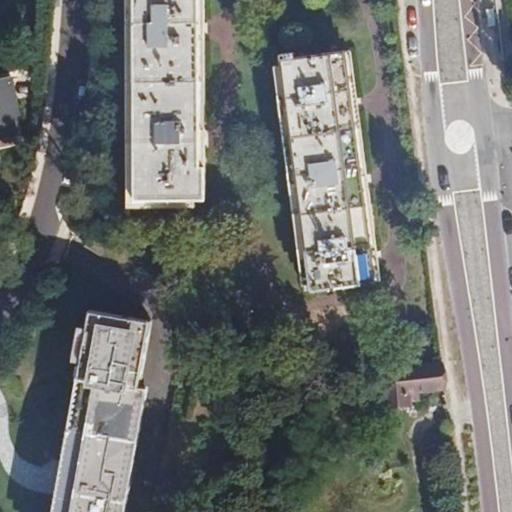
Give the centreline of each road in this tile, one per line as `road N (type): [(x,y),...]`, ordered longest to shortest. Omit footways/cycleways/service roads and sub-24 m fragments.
road 1 (primary): [(423,0),(435,150),(482,389),(491,511)]
road 2 (primary): [(511,340),(467,0)]
road 3 (tertiary): [(73,0),(55,177),(34,245),(0,307)]
